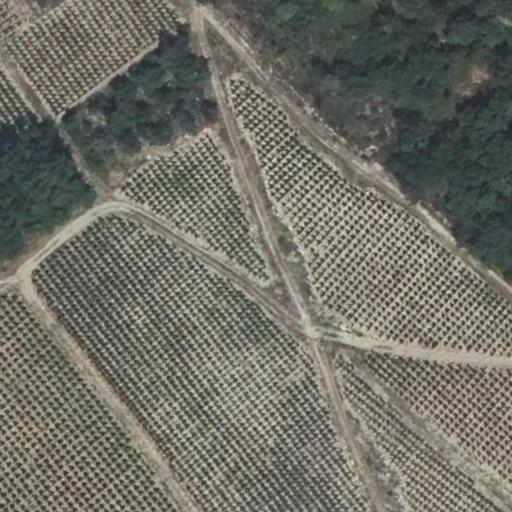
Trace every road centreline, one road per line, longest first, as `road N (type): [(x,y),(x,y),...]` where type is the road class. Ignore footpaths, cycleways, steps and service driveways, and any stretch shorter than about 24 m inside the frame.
road 1 (track): [(0,288),(99,209),(117,205),(308,329),(511,360)]
road 2 (track): [(383,511),(252,204),(193,0)]
road 3 (track): [(194,3),(289,109),(511,295)]
road 4 (track): [(194,511),(16,275)]
